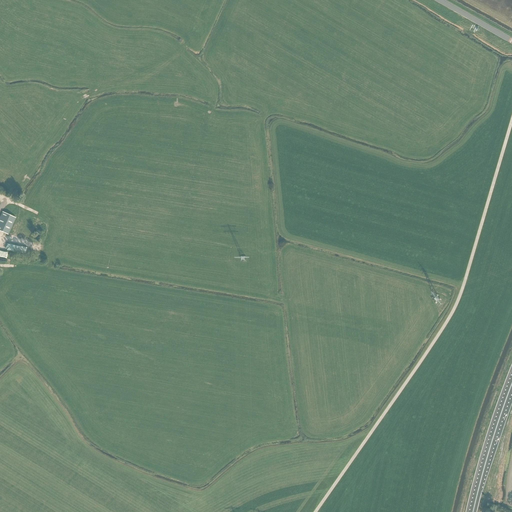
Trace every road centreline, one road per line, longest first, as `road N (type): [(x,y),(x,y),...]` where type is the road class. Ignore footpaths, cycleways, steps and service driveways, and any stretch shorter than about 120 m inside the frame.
road 1 (track): [(511,124),(456,305),(316,511)]
road 2 (trunk): [(472,511),(511,383)]
